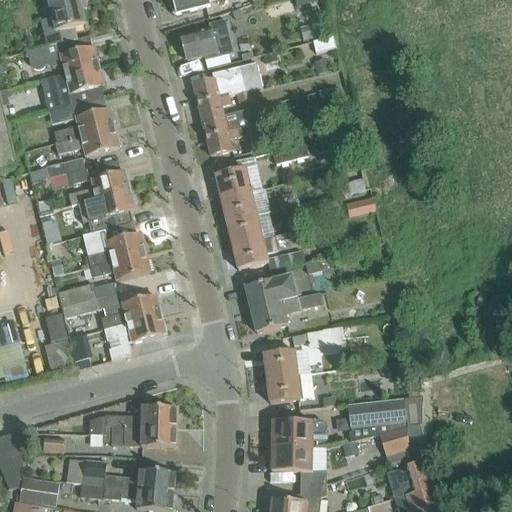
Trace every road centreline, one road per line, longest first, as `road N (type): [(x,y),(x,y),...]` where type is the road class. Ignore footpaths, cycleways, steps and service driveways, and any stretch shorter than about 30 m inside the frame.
road 1 (unclassified): [(219,355),(131,0)]
road 2 (unclassified): [(0,418),(219,355)]
road 3 (unclassified): [(223,511),(227,418),(219,355)]
